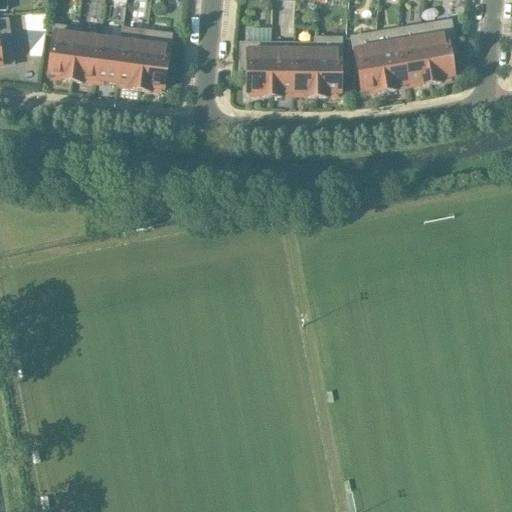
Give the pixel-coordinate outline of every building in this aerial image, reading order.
[(30,19),(29,33),(41,33),(41,19),(30,19)] [(5,23),(0,23),(0,68),(11,67),(5,23)] [(448,24),(419,29),(429,87),(440,85),(440,82),(452,80),(448,56),(454,55),(448,24)] [(53,29),(47,78),(59,79),(58,83),(70,84),(77,32),(53,29)] [(397,33),(406,87),(417,85),(417,89),(429,87),(419,29),(397,33)] [(145,35),(120,31),(119,43),(121,44),(116,87),(127,88),(126,92),(138,93),(145,35)] [(99,41),(77,38),(78,32),(77,32),(70,84),(82,86),(82,82),(93,84),(99,41)] [(374,37),(384,95),(395,93),(395,89),(406,87),(397,33),(374,37)] [(145,35),(138,93),(149,95),(150,91),(162,93),(169,38),(145,35)] [(351,40),(360,95),(372,93),(372,96),(384,95),(374,37),(351,40)] [(99,41),(93,84),(116,87),(121,44),(119,43),(99,41)] [(314,47),(315,100),(326,100),(326,97),(338,97),(339,42),(314,41),(314,47)] [(270,47),(240,47),(240,71),(246,71),(245,96),(257,96),(257,100),(269,100),(270,47)] [(292,47),(270,47),(269,100),(281,100),(281,96),(292,96),(292,47)] [(292,47),(292,96),(303,96),(303,100),(315,100),(314,47),(292,47)] [(167,69),(165,83),(175,84),(177,70),(167,69)]
